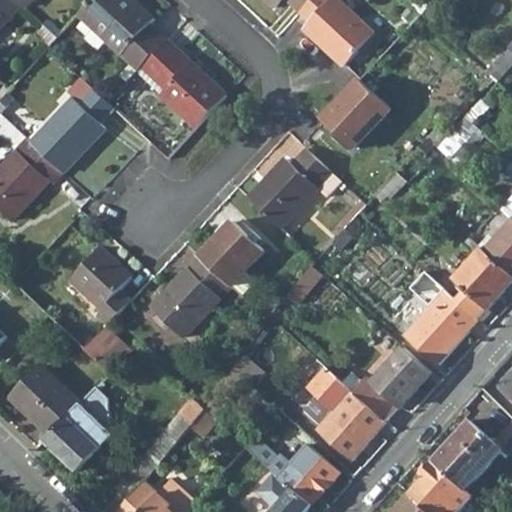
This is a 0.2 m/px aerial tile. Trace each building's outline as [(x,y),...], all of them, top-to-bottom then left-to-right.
[(0,0),(0,26),(22,3),(18,0),(0,0)] [(93,0),(81,14),(140,68),(147,61),(168,38),(152,25),(157,18),(136,0),(93,0)] [(283,0),(289,0),(301,12),(311,0),(268,0),(277,7),(283,0)] [(305,27),(346,65),(376,32),(340,0),(311,0),(301,12),(312,21),(305,27)] [(405,0),(420,13),(427,6),(421,0),(405,0)] [(168,38),(147,61),(172,83),(162,94),(198,126),(228,93),(168,38)] [(511,42),(509,46),(511,48),(511,53),(490,77),(497,83),(511,67),(511,42)] [(485,71),(490,77),(511,53),(511,48),(509,46),(485,71)] [(324,118),(356,147),(393,106),(361,78),(324,118)] [(32,141),(63,170),(106,125),(101,121),(114,108),(109,103),(93,87),(79,101),(74,97),(32,141)] [(445,140),(454,148),(475,125),(466,117),(445,140)] [(0,205),(15,219),(52,179),(56,183),(66,172),(63,170),(32,141),(29,138),(2,166),(0,164),(0,205)] [(251,196),(283,226),(334,170),(307,146),(294,160),(287,156),(251,196)] [(374,196),(380,202),(401,179),(395,173),(374,196)] [(205,252),(236,281),(270,245),(238,215),(205,252)] [(484,251),(511,276),(511,216),(511,215),(507,220),(510,223),(484,251)] [(331,245),(337,252),(352,236),(344,229),(331,245)] [(91,316),(103,327),(106,324),(129,297),(118,287),(131,274),(99,244),(71,276),(102,304),(91,316)] [(474,298),(487,310),(511,281),(511,276),(484,251),(480,248),(452,279),(464,290),(455,300),(465,308),(474,298)] [(155,304),(188,333),(236,281),(205,252),(155,304)] [(322,275),(313,266),(286,296),(295,305),(322,275)] [(405,335),(438,365),(478,320),(465,308),(455,300),(446,291),(405,335)] [(133,349),(106,324),(103,327),(85,345),(112,371),(127,354),(133,349)] [(367,377),(353,391),(386,422),(431,372),(407,351),(375,386),(367,377)] [(244,378),(252,385),(263,372),(242,354),(233,369),(244,378)] [(12,399),(51,436),(80,405),(82,403),(43,367),(12,399)] [(215,395),(224,402),(230,396),(244,378),(233,369),(215,395)] [(319,429),(353,460),(386,422),(353,391),(327,369),(309,387),(319,395),(305,410),(322,425),(319,429)] [(511,372),(499,386),(511,397),(511,372)] [(45,442),(79,475),(102,450),(100,449),(112,436),(111,415),(110,415),(109,401),(96,388),(90,394),(82,403),(80,405),(51,436),(45,442)] [(135,472),(146,482),(168,455),(191,427),(205,409),(194,398),(135,472)] [(205,409),(191,427),(204,437),(218,421),(205,409)] [(433,461),(465,490),(501,450),(507,455),(511,449),(511,424),(495,443),(470,420),(433,461)] [(289,485),(312,506),(341,473),(309,445),(293,462),(282,452),(277,456),(256,436),(246,447),(289,485)] [(410,494),(429,511),(442,511),(444,510),(446,511),(457,511),(471,496),(465,490),(433,461),(421,474),(425,477),(410,494)] [(121,511),(188,511),(194,505),(171,482),(159,495),(146,482),(121,511)] [(306,511),(312,506),(289,485),(284,491),(289,495),(272,511),(306,511)] [(393,511),(429,511),(410,494),(393,511)]
